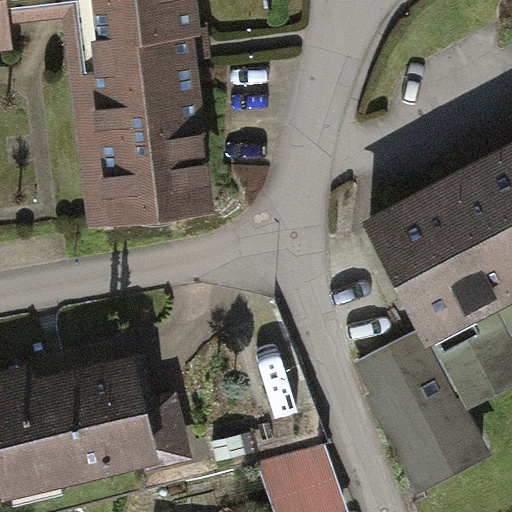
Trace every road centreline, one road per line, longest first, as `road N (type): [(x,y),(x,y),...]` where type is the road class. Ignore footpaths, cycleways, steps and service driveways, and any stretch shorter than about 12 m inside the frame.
road 1 (residential): [(282,238),(378,511)]
road 2 (residential): [(0,290),(282,238)]
road 3 (residential): [(329,0),(282,238)]
